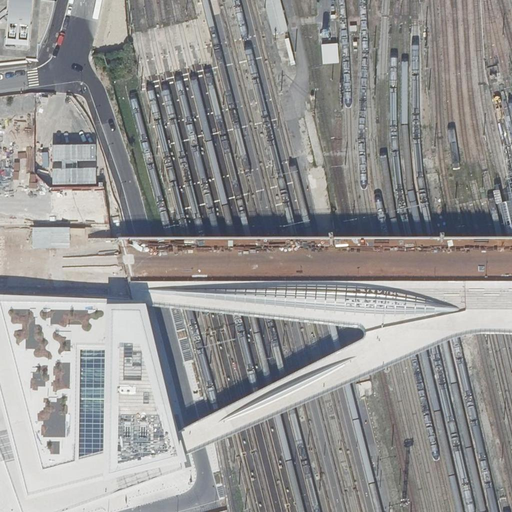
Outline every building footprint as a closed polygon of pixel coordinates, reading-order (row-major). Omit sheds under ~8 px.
[(41,0),(8,0),(8,3),(0,2),(0,42),(8,43),(30,45),(36,45),(39,41),(45,25),(47,19),(48,14),(46,13),(46,4),(42,4),(41,0)] [(289,31),(280,0),(264,0),(273,35),(289,31)] [(35,60),(36,45),(30,45),(8,43),(7,61),(24,59),(35,60)] [(321,44),(321,63),(336,63),(336,44),(321,44)] [(221,183),(221,195),(226,195),(225,188),(231,188),(230,177),(219,178),(220,183),(221,183)] [(185,455),(182,444),(178,432),(155,341),(147,306),(132,300),(0,296),(0,396),(7,428),(0,430),(0,458),(19,511),(58,511),(125,489),(187,467),(185,455)] [(463,301),(214,300),(214,307),(287,315),(363,323),(388,323),(423,318),(463,304),(463,301)]
